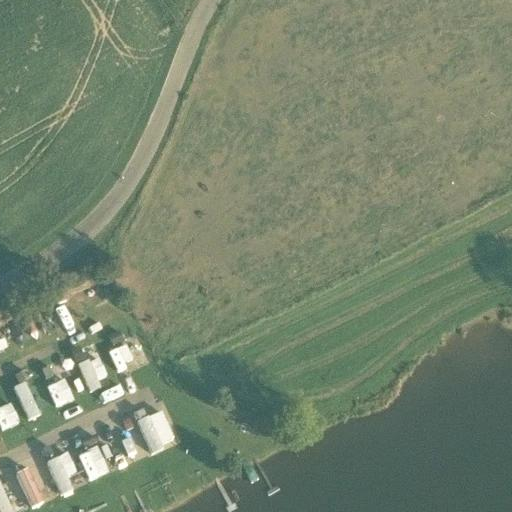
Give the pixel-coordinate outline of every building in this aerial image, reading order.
[(128,347),(109,353),(114,371),(133,365),(128,347)] [(88,395),(100,390),(96,380),(107,376),(98,351),(75,360),(88,395)] [(55,409),(66,404),(63,396),(73,391),(64,371),(43,381),(55,409)] [(26,421),(44,413),(36,394),(17,402),(26,421)] [(9,423),(18,419),(13,406),(0,411),(0,430),(4,439),(14,434),(9,423)] [(137,422),(148,457),(163,452),(161,446),(173,442),(164,414),(137,422)] [(97,448),(76,458),(88,483),(109,474),(97,448)] [(46,464),(60,498),(71,493),(65,478),(75,474),(67,455),(46,464)] [(31,471),(18,475),(27,511),(41,507),(31,471)] [(0,486),(0,511),(20,511),(21,511),(14,492),(4,496),(0,486)]
